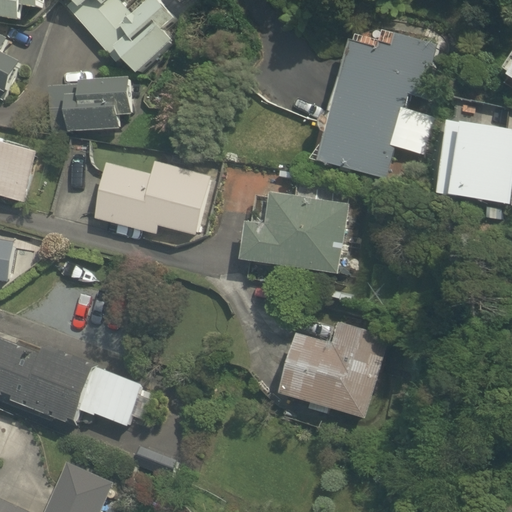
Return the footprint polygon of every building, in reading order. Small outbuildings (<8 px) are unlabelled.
[(0,0),(0,16),(29,21),(30,12),(46,14),(61,0),(0,0)] [(79,0),(88,11),(78,19),(116,63),(125,55),(144,77),(184,42),(176,33),(187,23),(167,0),(161,0),(142,16),(128,0),(79,0)] [(448,47),(370,26),(331,167),(393,184),(402,150),(432,158),(442,121),(409,111),(414,95),(433,100),(448,47)] [(0,92),(7,96),(32,51),(0,33),(0,92)] [(140,81),(86,83),(86,95),(74,96),(75,135),(125,134),(124,116),(141,116),(140,81)] [(511,129),(452,122),(442,196),(511,205),(511,129)] [(48,156),(0,142),(0,197),(34,207),(48,156)] [(223,175),(97,147),(92,172),(114,177),(102,227),(160,240),(162,231),(208,241),(223,175)] [(275,205),(256,203),(249,263),(343,275),(352,207),(276,197),(275,205)] [(50,246),(0,235),(0,281),(19,284),(50,246)] [(343,349),(306,339),(291,397),(376,420),(398,336),(350,323),(343,349)] [(91,411),(107,371),(54,350),(50,359),(7,342),(0,360),(0,395),(84,429),(91,411)] [(107,371),(91,411),(139,430),(155,390),(107,371)] [(51,511),(32,511),(7,501),(2,511),(104,511),(117,484),(72,464),(51,511)]
